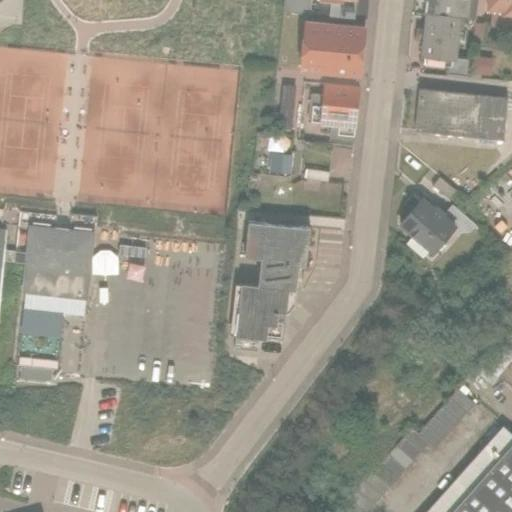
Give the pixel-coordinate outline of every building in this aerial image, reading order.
[(303,0),(302,13),(369,20),(371,0),(303,0)] [(421,0),(416,65),(451,68),(450,74),(476,76),(478,56),(464,55),(467,22),(478,23),(479,0),(421,0)] [(511,0),(490,0),(489,13),(497,13),(496,15),(511,16),(511,0)] [(366,78),(370,28),(307,22),(303,72),(366,78)] [(357,142),(361,86),(310,82),(307,124),(327,126),(326,139),(357,142)] [(294,129),(298,86),(281,84),(276,127),(294,129)] [(472,132),(471,136),(502,139),(505,97),(419,90),(416,128),(472,132)] [(334,147),(332,175),(351,177),(353,156),(341,155),(342,148),(334,147)] [(272,170),(293,172),(295,152),(274,150),(272,170)] [(462,224),(428,195),(403,224),(437,253),(462,224)] [(308,228),(246,223),(236,336),(264,338),(265,324),(274,325),(275,313),(285,314),(287,290),(295,291),(297,265),(304,266),(308,228)] [(78,229),(27,224),(19,304),(87,310),(94,230),(78,229)] [(0,305),(9,227),(0,225),(0,305)] [(496,384),(511,360),(511,347),(496,337),(474,370),(496,384)] [(457,385),(417,432),(432,445),(437,449),(477,403),(457,385)] [(340,507),(345,511),(374,511),(432,445),(417,432),(411,426),(340,507)] [(435,511),(507,431),(503,427),(427,511),(435,511)] [(511,511),(511,434),(511,433),(507,431),(435,511),(511,511)]
